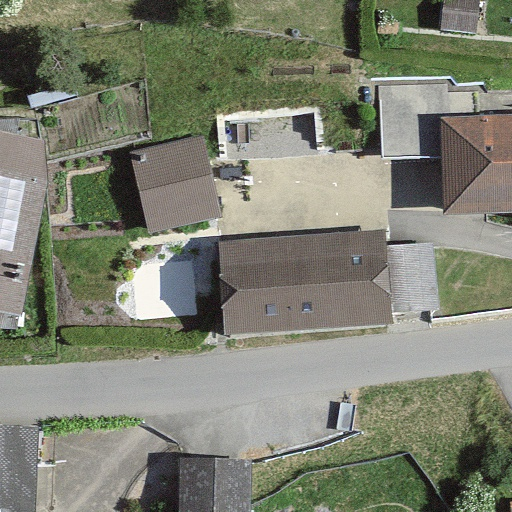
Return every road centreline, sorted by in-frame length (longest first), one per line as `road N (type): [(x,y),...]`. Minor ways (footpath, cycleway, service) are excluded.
road 1 (tertiary): [(0,392),(511,338)]
road 2 (residential): [(511,244),(361,210),(246,215)]
